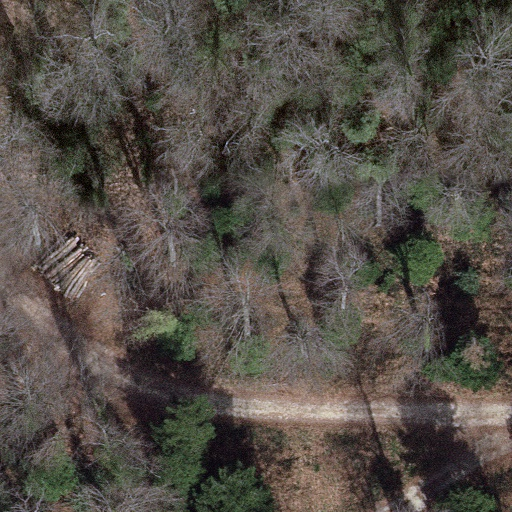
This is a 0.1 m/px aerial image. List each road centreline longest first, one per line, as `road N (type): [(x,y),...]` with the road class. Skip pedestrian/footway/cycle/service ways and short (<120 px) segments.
road 1 (track): [(0,266),(25,313),(157,393),(511,413)]
road 2 (track): [(511,434),(397,511)]
